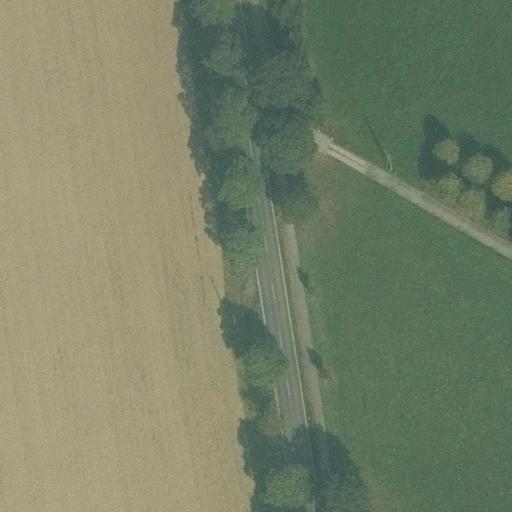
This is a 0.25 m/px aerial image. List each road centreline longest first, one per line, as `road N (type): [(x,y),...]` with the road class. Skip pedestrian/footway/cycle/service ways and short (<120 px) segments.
road 1 (secondary): [(231,0),(309,511)]
road 2 (track): [(250,110),(511,257)]
